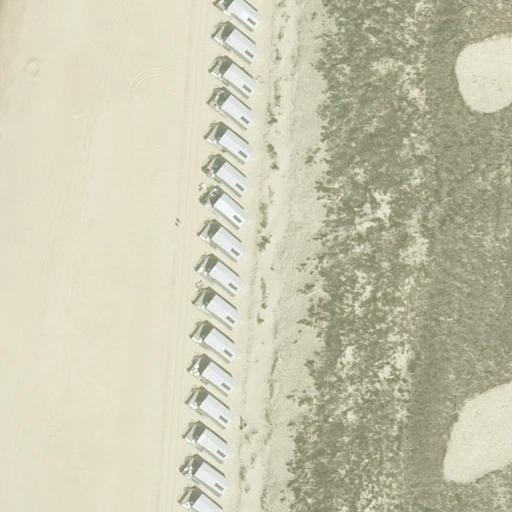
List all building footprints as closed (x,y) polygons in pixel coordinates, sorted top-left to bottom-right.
[(276,22),(243,9),(237,24),(269,38),(276,22)] [(273,57),(241,44),(234,60),(267,73),(273,57)] [(270,91),(238,78),(231,93),(264,106),(270,91)] [(269,124),(236,111),(230,126),(262,140),(269,124)] [(266,157),(234,144),(227,160),(260,173),(266,157)] [(265,188),(232,175),(226,191),(258,204),(265,188)] [(262,223),(229,209),(223,225),(255,238),(262,223)] [(259,255),(226,242),(220,257),(253,271),(259,255)] [(256,296),(224,283),(217,298),(250,311),(256,296)] [(255,324),(222,311),(216,327),(249,340),(255,324)] [(252,358),(220,345),(213,360),(246,373),(252,358)] [(249,390),(217,377),(210,392),(243,406),(249,390)] [(247,422),(214,409),(208,424),(241,438),(247,422)] [(245,456),(213,443),(206,458),(239,471),(245,456)] [(243,491),(210,478),(204,493),(237,507),(243,491)]
